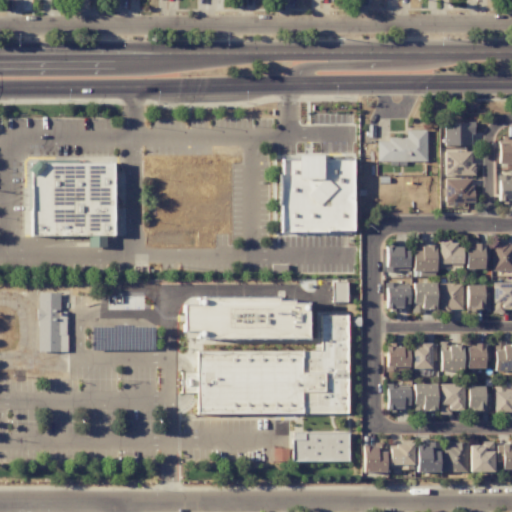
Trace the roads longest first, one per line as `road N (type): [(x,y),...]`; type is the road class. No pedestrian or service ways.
road 1 (residential): [(0,27),(511,22)]
road 2 (residential): [(0,507),(511,507)]
road 3 (secondary): [(0,87),(351,83)]
road 4 (secondary): [(259,54),(0,59)]
road 5 (secondary): [(511,52),(259,54)]
road 6 (residential): [(377,226),(369,411),(377,425)]
road 7 (secondary): [(351,83),(511,82)]
road 8 (residential): [(370,323),(511,323)]
road 9 (secondary): [(415,53),(395,64),(310,64),(292,84)]
road 10 (residential): [(511,221),(377,226)]
road 11 (residential): [(377,425),(511,429)]
